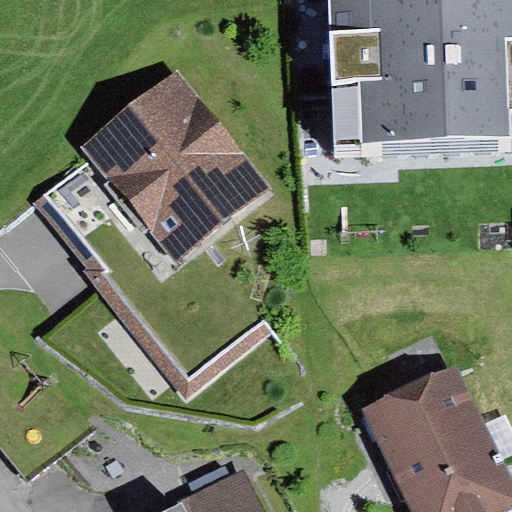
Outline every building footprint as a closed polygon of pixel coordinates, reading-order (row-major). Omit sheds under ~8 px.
[(511,4),(329,10),(333,155),(511,150),(511,4)] [(268,191),(175,77),(82,153),(91,164),(174,267),(198,248),(268,191)] [(91,164),(36,208),(192,397),(269,334),(198,248),(174,267),(91,164)] [(0,327),(0,450),(27,483),(87,434),(0,327)] [(511,511),(511,490),(458,372),(368,414),(412,511),(511,511)] [(268,511),(249,472),(166,511),(268,511)]
